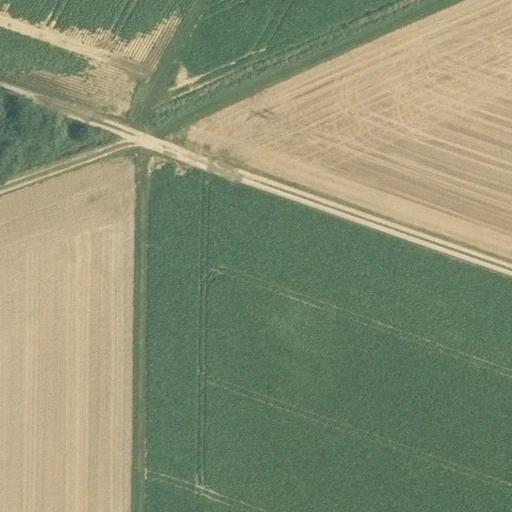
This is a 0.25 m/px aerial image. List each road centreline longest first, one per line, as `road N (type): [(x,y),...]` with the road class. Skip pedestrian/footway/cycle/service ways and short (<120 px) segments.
road 1 (track): [(139,511),(145,141),(452,0)]
road 2 (track): [(132,137),(511,272)]
road 3 (track): [(205,0),(132,137)]
road 4 (track): [(0,190),(132,137)]
road 5 (track): [(132,137),(0,87)]
